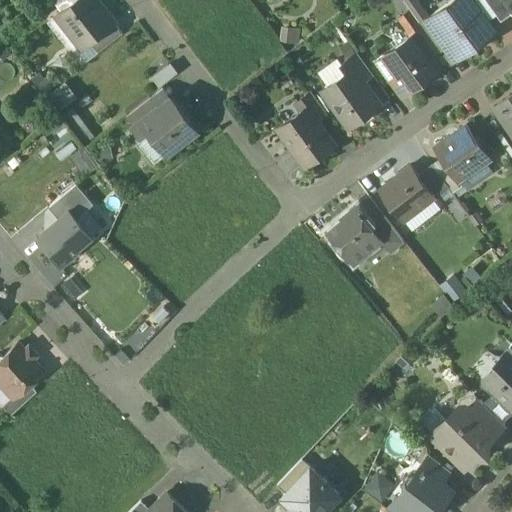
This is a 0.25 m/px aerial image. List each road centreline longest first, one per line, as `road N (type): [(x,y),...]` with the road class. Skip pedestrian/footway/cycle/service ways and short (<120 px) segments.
road 1 (residential): [(296,213),(511,52)]
road 2 (residential): [(296,213),(138,0)]
road 3 (residential): [(118,384),(296,213)]
road 4 (residential): [(118,384),(247,511)]
road 5 (residential): [(0,250),(118,384)]
